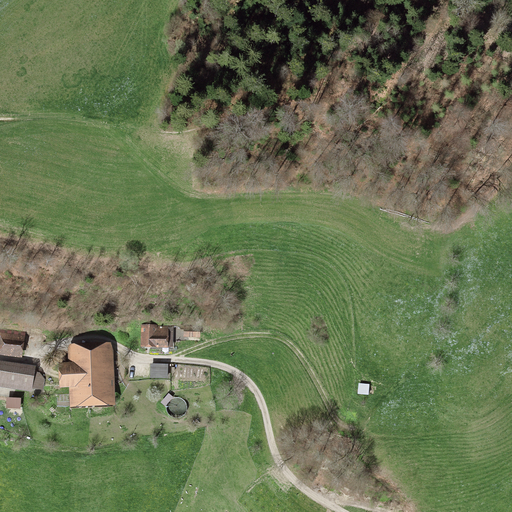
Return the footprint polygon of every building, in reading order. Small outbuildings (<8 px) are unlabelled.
[(0,349),(22,353),(25,332),(0,328),(0,349)] [(145,329),(145,346),(168,347),(168,329),(145,329)] [(107,349),(77,350),(78,369),(66,369),(66,366),(61,366),(62,385),(78,385),(79,402),(109,400),(107,349)] [(34,373),(0,367),(0,385),(31,391),(32,387),(47,386),(47,374),(34,374),(34,373)] [(10,400),(10,407),(21,408),(22,401),(10,400)]
